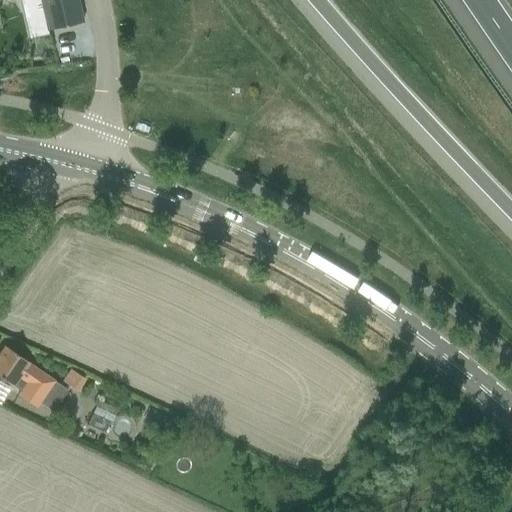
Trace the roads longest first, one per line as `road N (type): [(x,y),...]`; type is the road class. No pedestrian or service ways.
road 1 (tertiary): [(511,420),(451,361),(359,296),(218,218),(66,166)]
road 2 (motorway): [(316,0),(511,213)]
road 3 (unclassified): [(66,166),(98,124),(110,83),(97,0)]
road 4 (unclassified): [(0,270),(66,166)]
